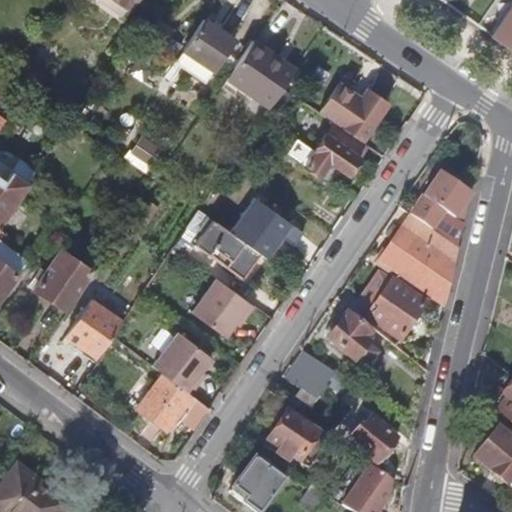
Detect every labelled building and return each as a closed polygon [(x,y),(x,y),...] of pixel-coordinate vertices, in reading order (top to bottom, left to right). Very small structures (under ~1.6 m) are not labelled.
[(86,0),(123,25),(139,0),(86,0)] [(511,0),(510,0),(488,33),(511,48),(511,0)] [(233,43),(204,23),(185,51),(214,71),(233,43)] [(297,68),(255,40),(230,77),(272,105),(283,90),(297,68)] [(383,107),(406,123),(420,103),(419,92),(392,74),(383,86),(390,91),(381,105),(383,107)] [(344,76),(338,85),(360,99),(366,90),(344,76)] [(318,114),(359,142),(383,107),(381,105),(383,102),(366,90),(360,99),(338,85),(318,114)] [(362,151),(328,127),(310,154),(292,142),(281,156),(312,179),(324,164),(343,178),(362,151)] [(136,149),(128,161),(143,172),(151,160),(136,149)] [(419,193),(423,196),(438,208),(425,226),(455,247),(460,223),(449,215),(464,193),(434,172),(419,193)] [(0,230),(26,191),(7,177),(3,183),(0,181),(0,230)] [(423,196),(410,215),(425,226),(438,208),(423,196)] [(423,295),(440,307),(455,247),(425,226),(410,215),(378,261),(392,272),(388,278),(375,269),(354,299),(360,303),(356,309),(362,313),(360,315),(391,338),(423,295)] [(225,274),(245,244),(213,221),(193,251),(225,274)] [(0,297),(25,263),(0,244),(0,297)] [(196,260),(176,246),(173,250),(193,264),(196,260)] [(191,267),(193,264),(173,250),(171,253),(191,267)] [(62,315),(87,279),(59,259),(34,295),(62,315)] [(251,304),(212,277),(188,311),(223,336),(237,316),(241,319),(251,304)] [(68,337),(99,359),(112,339),(123,323),(92,301),(68,337)] [(362,341),(361,340),(355,336),(361,329),(340,312),(320,336),(347,359),(349,357),(356,363),(368,350),(360,344),(362,341)] [(365,333),(361,329),(355,336),(361,340),(365,333)] [(174,331),(150,366),(163,375),(190,393),(199,379),(195,376),(210,356),(174,331)] [(181,415),(198,427),(211,408),(192,395),(190,393),(163,375),(138,413),(168,434),(181,415)] [(295,377),(278,404),(298,418),(316,391),(295,377)] [(511,424),(511,380),(510,379),(498,394),(508,402),(499,415),(511,424)] [(314,436),(275,408),(254,439),(275,453),(279,447),(298,459),(314,436)] [(394,436),(366,414),(348,439),(376,459),(394,436)] [(511,447),(491,431),(468,460),(511,495),(511,447)] [(251,505),(274,473),(244,452),(221,484),(251,505)] [(378,511),(396,485),(367,466),(339,508),(344,511),(378,511)] [(58,511),(62,507),(16,471),(0,492),(0,511),(58,511)] [(296,500),(307,509),(317,494),(306,486),(296,500)]
